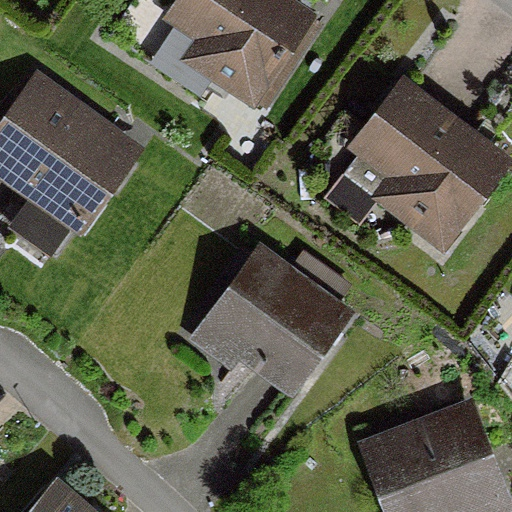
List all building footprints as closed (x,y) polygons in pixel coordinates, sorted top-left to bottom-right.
[(206,74),(248,102),(304,16),(279,0),(128,0),(105,36),(192,94),(206,74)] [(0,128),(0,170),(74,224),(127,150),(33,83),(0,128)] [(396,211),(437,243),(500,162),(408,92),(361,153),(411,192),(396,211)] [(212,329),(288,385),(338,317),(262,261),(212,329)] [(495,495),(463,413),(373,448),(398,511),(462,511),(461,508),(495,495)] [(76,511),(51,490),(31,511),(76,511)]
